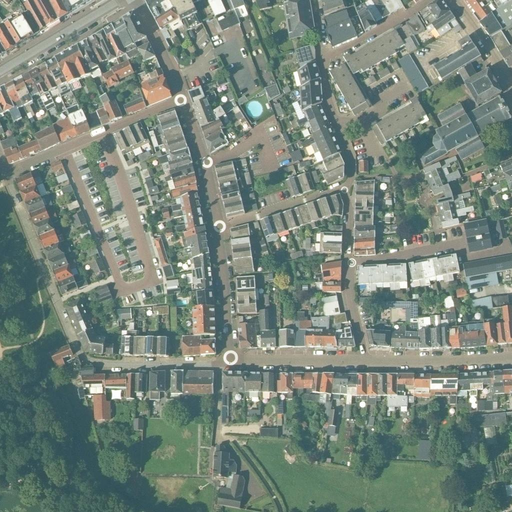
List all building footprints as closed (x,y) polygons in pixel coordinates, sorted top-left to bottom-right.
[(27,11),(40,33),(40,32),(47,29),(47,28),(59,21),(49,0),(20,0),(24,5),(27,11)] [(49,0),(59,21),(60,21),(60,20),(69,15),(69,14),(74,12),(93,0),(49,0)] [(155,0),(149,0),(146,2),(164,41),(170,38),(166,29),(168,28),(156,4),(157,3),(155,0)] [(171,39),(176,37),(176,36),(174,32),(183,27),(182,23),(180,20),(169,0),(155,0),(157,3),(156,4),(168,28),(166,29),(170,38),(171,39)] [(183,27),(186,32),(202,24),(198,14),(197,13),(193,5),(191,0),(190,0),(169,0),(180,20),(182,23),(183,27)] [(207,0),(215,18),(226,13),(220,0),(207,0)] [(229,0),(234,11),(246,6),(243,0),(229,0)] [(255,0),(260,13),(272,9),(269,0),(255,0)] [(283,3),(289,41),(315,34),(309,0),(296,0),(284,3),(283,3)] [(372,1),(382,19),(389,15),(379,0),(370,0),(371,0),(370,1),(370,2),(372,1)] [(403,7),(399,0),(379,0),(389,15),(403,7)] [(418,14),(422,21),(445,6),(441,0),(438,0),(427,8),(418,14)] [(511,0),(461,0),(479,24),(492,14),(497,12),(506,6),(505,5),(511,0)] [(502,20),(484,30),(490,38),(501,31),(504,30),(511,25),(511,0),(505,5),(506,6),(497,12),(502,20)] [(322,8),(324,16),(337,12),(338,12),(346,10),(348,9),(345,1),(322,8)] [(363,5),(375,24),(382,19),(372,1),(370,2),(370,1),(363,5)] [(358,5),(354,6),(364,30),(365,33),(377,27),(375,24),(363,5),(360,7),(359,7),(358,5)] [(422,21),(426,28),(450,13),(445,6),(422,21)] [(346,12),(346,10),(338,12),(337,12),(338,15),(333,16),(334,18),(324,21),(327,32),(354,27),(353,24),(351,19),(350,20),(349,19),(347,12),(346,12)] [(26,23),(34,37),(40,33),(27,11),(25,13),(26,15),(29,20),(26,23)] [(497,12),(492,14),(479,24),(480,24),(484,30),(502,20),(497,12)] [(140,55),(144,63),(156,58),(150,44),(147,39),(135,13),(122,20),(140,55)] [(451,31),(447,25),(455,20),(450,13),(426,28),(429,33),(434,29),(440,38),(451,31)] [(4,25),(2,26),(17,47),(26,42),(26,41),(34,37),(26,23),(29,20),(26,15),(14,22),(14,21),(14,22),(11,16),(2,21),(4,25)] [(217,20),(222,32),(240,24),(236,15),(225,19),(223,17),(217,20)] [(413,36),(414,37),(425,30),(417,17),(405,24),(406,25),(407,25),(413,36)] [(354,27),(326,32),(333,49),(357,39),(357,38),(363,35),(356,18),(351,19),(354,27)] [(113,27),(129,61),(140,55),(122,20),(122,21),(112,26),(112,27),(113,27)] [(353,74),(353,75),(362,71),(363,73),(396,54),(395,52),(404,46),(403,43),(410,39),(410,38),(413,36),(407,25),(406,25),(402,28),(400,25),(343,58),(350,70),(353,74)] [(0,43),(6,53),(17,47),(2,26),(0,27),(0,43)] [(129,61),(113,27),(112,27),(104,31),(104,32),(116,59),(117,60),(116,60),(116,61),(119,59),(122,58),(125,63),(129,61)] [(501,31),(490,38),(499,53),(510,46),(501,31)] [(108,61),(109,64),(116,60),(117,60),(104,32),(95,37),(108,61)] [(87,42),(98,66),(108,61),(95,37),(88,41),(87,42)] [(434,68),(442,82),(458,72),(470,65),(481,58),(472,44),(468,38),(458,44),(462,51),(434,68)] [(403,43),(404,46),(409,55),(417,51),(410,39),(403,43)] [(78,47),(92,76),(93,75),(92,74),(101,70),(98,66),(87,42),(79,46),(78,47)] [(313,45),(295,51),(300,70),(297,72),(301,88),(320,80),(317,70),(315,62),(315,52),(313,45)] [(510,46),(499,53),(509,69),(511,67),(511,45),(510,46)] [(65,79),(69,86),(92,76),(78,47),(55,59),(65,79)] [(401,66),(412,60),(409,56),(398,62),(401,66)] [(177,63),(180,70),(192,65),(192,59),(188,57),(184,59),(184,60),(181,62),(181,61),(179,62),(177,63)] [(57,89),(60,94),(61,97),(71,92),(69,86),(65,79),(55,59),(55,60),(46,65),(57,89)] [(401,66),(404,72),(415,65),(412,60),(401,66)] [(102,75),(109,89),(120,84),(119,82),(134,74),(129,61),(125,63),(122,64),(120,61),(117,63),(119,66),(111,69),(112,71),(102,75)] [(141,94),(146,108),(172,98),(163,77),(164,77),(161,70),(158,63),(151,66),(150,66),(146,68),(149,75),(146,76),(145,73),(137,76),(140,83),(137,85),(141,94)] [(391,66),(395,72),(400,69),(396,63),(391,66)] [(329,73),(336,84),(353,74),(350,70),(349,71),(344,64),(329,73)] [(49,93),(52,98),(60,94),(57,89),(46,65),(37,69),(49,93)] [(415,65),(404,72),(407,77),(418,70),(415,65)] [(476,106),(477,108),(498,96),(501,94),(488,70),(477,77),(470,65),(458,72),(464,83),(464,84),(476,106)] [(387,68),(378,74),(381,80),(390,74),(387,68)] [(39,94),(46,109),(47,112),(56,108),(52,98),(49,93),(37,69),(37,70),(29,74),(39,94)] [(410,83),(421,76),(418,70),(407,77),(410,83)] [(35,97),(42,111),(46,109),(39,94),(29,74),(23,77),(23,78),(22,78),(33,102),(32,98),(35,97)] [(336,84),(342,95),(359,85),(353,75),(353,74),(336,84)] [(364,82),(367,88),(377,82),(373,76),(364,82)] [(421,76),(410,83),(414,89),(425,82),(421,76)] [(30,114),(32,118),(35,116),(30,106),(34,104),(33,102),(22,78),(14,82),(14,83),(13,83),(24,107),(23,107),(27,115),(30,114)] [(227,78),(189,93),(193,105),(207,100),(205,94),(214,90),(230,84),(227,78)] [(300,89),(301,101),(321,93),(320,80),(301,88),(300,89)] [(425,82),(414,89),(417,95),(428,88),(425,82)] [(5,87),(16,111),(18,110),(23,107),(24,107),(13,83),(6,87),(5,87)] [(269,102),(280,95),(276,85),(264,89),(265,90),(258,95),(260,98),(266,94),(269,102)] [(342,95),(348,105),(365,95),(359,85),(342,95)] [(9,112),(14,123),(22,119),(18,110),(16,111),(5,87),(0,89),(0,105),(4,114),(9,112)] [(193,105),(198,119),(213,114),(212,113),(211,110),(216,108),(214,101),(218,99),(214,90),(205,94),(207,100),(193,105)] [(111,123),(122,118),(113,97),(111,93),(99,99),(104,107),(111,123)] [(301,101),(297,102),(302,113),(303,112),(304,112),(319,105),(322,104),(321,93),(301,101)] [(133,103),(124,107),(127,116),(146,108),(141,94),(133,97),(135,102),(133,103)] [(348,105),(355,117),(372,107),(365,95),(348,105)] [(435,148),(419,157),(425,167),(455,150),(462,162),(484,149),(479,140),(485,137),(484,135),(493,129),(511,120),(511,118),(510,118),(509,115),(510,115),(509,114),(510,114),(504,103),(503,103),(503,102),(502,103),(501,100),(500,98),(498,96),(477,108),(476,106),(473,108),(468,99),(462,102),(463,104),(460,105),(438,118),(444,129),(436,133),(438,137),(434,140),(433,146),(435,148)] [(244,97),(238,101),(240,106),(247,101),(244,97)] [(420,124),(421,126),(429,121),(426,117),(427,117),(417,99),(407,105),(418,125),(420,124)] [(67,112),(77,136),(91,131),(84,117),(82,110),(81,111),(80,109),(77,102),(72,104),(74,109),(67,112)] [(319,105),(304,112),(306,118),(297,122),(299,128),(305,125),(324,116),(319,105)] [(407,105),(398,110),(409,130),(418,125),(407,105)] [(96,112),(103,127),(111,123),(104,107),(103,107),(104,109),(96,112)] [(198,119),(202,129),(219,120),(225,115),(221,108),(212,113),(213,114),(198,119)] [(398,110),(389,115),(400,135),(409,130),(398,110)] [(61,122),(52,125),(53,127),(60,144),(73,138),(77,136),(67,112),(67,111),(58,115),(61,122)] [(153,118),(156,128),(158,127),(157,127),(178,120),(175,111),(157,116),(153,118)] [(84,117),(91,131),(103,127),(96,112),(84,117)] [(202,129),(201,129),(206,141),(221,131),(224,129),(231,125),(225,115),(219,120),(202,129)] [(389,115),(379,121),(391,140),(400,135),(389,115)] [(305,125),(310,137),(312,136),(312,135),(329,127),(324,116),(305,125)] [(240,122),(246,133),(252,129),(245,119),(240,122)] [(157,127),(158,127),(161,136),(181,129),(178,120),(157,127)] [(370,126),(381,146),(391,140),(379,121),(370,126)] [(131,128),(141,148),(150,144),(140,124),(131,128)] [(37,141),(42,152),(60,144),(53,127),(34,135),(37,141)] [(302,144),(304,149),(311,146),(316,144),(333,136),(329,127),(312,135),(312,136),(314,141),(311,142),(308,140),(302,144)] [(123,132),(132,152),(141,148),(131,128),(123,132)] [(164,145),(184,139),(181,129),(161,136),(164,145)] [(206,141),(205,141),(208,148),(225,137),(233,132),(231,129),(222,134),(221,131),(206,141)] [(113,137),(123,157),(132,152),(123,132),(113,137)] [(225,137),(208,148),(210,154),(209,154),(210,156),(211,156),(229,145),(228,144),(233,141),(237,138),(236,135),(234,132),(233,132),(225,137)] [(287,147),(291,145),(286,134),(282,135),(287,147)] [(319,152),(337,145),(333,136),(316,144),(311,146),(314,154),(319,152)] [(0,142),(3,151),(18,146),(14,137),(0,142)] [(155,153),(157,159),(169,155),(188,150),(188,149),(187,148),(188,148),(184,139),(164,145),(167,155),(162,157),(160,152),(155,153)] [(407,148),(414,144),(411,139),(404,143),(407,148)] [(23,160),(31,157),(31,156),(35,155),(42,152),(37,141),(19,148),(23,160)] [(319,152),(314,155),(318,164),(323,162),(340,155),(339,154),(341,153),(337,145),(319,152)] [(4,152),(9,165),(23,160),(19,148),(18,146),(3,151),(4,152)] [(157,159),(160,166),(161,166),(171,162),(191,157),(188,150),(169,155),(157,159)] [(290,155),(294,164),(303,160),(299,151),(294,153),(290,155)] [(328,173),(344,166),(345,166),(340,155),(323,162),(328,173)] [(161,166),(164,173),(193,164),(190,158),(191,158),(191,157),(171,162),(161,166)] [(426,175),(429,183),(445,177),(443,170),(450,167),(449,164),(457,161),(455,157),(423,170),(425,175),(426,175)] [(61,162),(51,166),(54,173),(64,169),(61,162)] [(215,167),(217,177),(238,172),(236,162),(215,167)] [(359,162),(360,174),(368,174),(368,162),(359,162)] [(483,172),(486,181),(503,175),(504,175),(511,171),(511,162),(511,163),(501,167),(496,168),(497,172),(490,174),(488,170),(483,172)] [(164,179),(166,183),(167,183),(172,181),(195,174),(193,165),(193,164),(164,173),(166,178),(164,179)] [(322,175),(328,187),(344,179),(344,166),(328,173),(322,175)] [(142,171),(145,180),(154,177),(152,168),(148,170),(142,171)] [(445,177),(429,183),(433,192),(433,193),(434,197),(443,193),(445,199),(452,198),(451,190),(448,183),(461,178),(458,171),(445,177)] [(499,181),(501,186),(507,183),(511,180),(511,171),(504,175),(506,179),(499,181)] [(16,181),(21,193),(37,187),(34,180),(40,177),(38,172),(16,181)] [(219,186),(240,181),(238,172),(217,177),(219,186)] [(66,174),(56,179),(59,184),(69,180),(66,174)] [(197,184),(195,174),(172,181),(175,191),(171,192),(173,201),(180,198),(197,193),(198,193),(197,184)] [(297,178),(303,195),(315,191),(309,174),(297,178)] [(470,178),(472,184),(483,180),(481,178),(482,177),(481,174),(470,178)] [(286,182),(292,199),(303,195),(297,178),(286,182)] [(219,186),(221,196),(240,191),(240,192),(243,191),(240,181),(219,186)] [(356,183),(356,193),(374,193),(379,194),(379,182),(375,182),(356,183)] [(61,190),(63,196),(73,192),(71,186),(61,190)] [(21,193),(25,205),(41,198),(37,187),(21,193)] [(153,188),(148,190),(150,196),(159,193),(157,187),(153,188)] [(221,196),(224,207),(242,203),(240,192),(240,191),(221,196)] [(161,210),(162,215),(201,207),(200,206),(199,205),(199,202),(200,201),(199,199),(198,198),(197,193),(180,198),(181,205),(171,207),(172,209),(168,209),(168,208),(161,210)] [(355,205),(374,205),(374,193),(356,193),(355,205)] [(437,205),(440,215),(461,210),(459,203),(463,202),(463,200),(471,198),(470,193),(452,198),(445,199),(436,201),(437,206),(437,205)] [(334,217),(342,217),(343,206),(340,195),(328,199),(334,217)] [(41,198),(25,205),(30,215),(45,209),(52,206),(48,196),(41,198)] [(317,203),(323,220),(334,217),(328,199),(317,203)] [(70,212),(80,208),(77,202),(67,206),(70,212)] [(242,203),(224,207),(227,219),(245,215),(242,203)] [(313,230),(315,234),(319,232),(316,223),(323,220),(317,203),(305,206),(313,230)] [(374,205),(355,205),(355,217),(374,217),(374,205)] [(305,206),(294,210),(300,228),(306,226),(308,232),(313,230),(305,206)] [(200,209),(201,208),(201,207),(162,215),(163,215),(164,219),(174,218),(174,219),(183,217),(184,221),(202,218),(202,217),(203,216),(202,214),(201,213),(200,209)] [(466,213),(474,212),(473,207),(461,210),(440,215),(442,224),(441,225),(442,229),(459,225),(459,221),(460,221),(462,219),(462,217),(466,216),(466,213)] [(30,215),(34,226),(57,217),(54,212),(49,214),(50,214),(48,215),(45,209),(30,215)] [(283,214),(289,232),(300,228),(294,210),(283,214)] [(74,223),(85,219),(82,213),(72,217),(74,223)] [(283,214),(272,218),(278,235),(289,232),(283,214)] [(34,226),(39,238),(55,231),(52,224),(58,221),(57,217),(34,226)] [(355,217),(354,229),(355,229),(373,228),(374,217),(355,217)] [(165,230),(166,235),(171,235),(181,234),(187,233),(205,227),(204,227),(202,218),(184,221),(185,225),(175,227),(176,229),(165,230)] [(272,218),(260,222),(266,239),(267,243),(279,239),(278,235),(272,218)] [(85,219),(74,223),(77,229),(87,225),(85,219)] [(486,222),(475,224),(478,237),(489,235),(486,222)] [(475,224),(464,226),(467,240),(478,237),(475,224)] [(232,239),(232,240),(249,238),(250,238),(248,225),(230,230),(232,239)] [(504,226),(495,227),(498,241),(507,239),(504,226)] [(181,234),(184,249),(187,249),(208,246),(206,236),(205,227),(187,233),(181,234)] [(354,239),(354,241),(375,239),(375,238),(375,228),(373,228),(355,229),(354,239)] [(39,238),(44,250),(60,243),(64,241),(62,235),(57,237),(54,231),(55,231),(39,238)] [(92,237),(89,231),(79,235),(82,241),(92,237)] [(320,234),(320,244),(342,245),(342,234),(320,234)] [(489,235),(478,237),(480,251),(491,249),(489,235)] [(478,237),(467,240),(470,253),(480,251),(478,237)] [(161,238),(154,240),(159,258),(166,256),(161,238)] [(231,240),(233,252),(251,250),(250,238),(249,238),(232,240),(232,239),(231,240)] [(354,248),(354,257),(368,256),(375,256),(375,249),(375,239),(354,241),(354,248)] [(44,250),(48,262),(64,255),(65,255),(71,252),(69,248),(63,250),(60,243),(44,250)] [(312,254),(313,259),(325,257),(324,254),(342,255),(342,245),(320,244),(320,253),(312,254)] [(191,254),(193,260),(193,259),(209,255),(208,246),(187,249),(184,249),(184,250),(183,250),(185,255),(191,254)] [(99,254),(96,248),(86,252),(89,258),(99,254)] [(234,264),(253,261),(251,250),(233,252),(234,264)] [(302,252),(290,255),(292,260),(303,256),(302,252)] [(48,262),(53,273),(76,263),(74,259),(67,261),(64,255),(48,262)] [(200,268),(210,267),(209,255),(193,259),(193,260),(191,260),(191,265),(192,273),(201,272),(200,268)] [(166,256),(159,258),(162,268),(169,266),(166,256)] [(444,258),(449,282),(454,281),(452,275),(460,273),(456,256),(444,258)] [(507,257),(501,258),(503,272),(510,271),(507,257)] [(443,277),(444,284),(449,282),(444,258),(433,260),(436,278),(443,277)] [(501,258),(494,259),(497,273),(503,272),(501,258)] [(89,264),(91,270),(93,270),(104,265),(101,259),(89,264)] [(494,259),(488,260),(490,274),(497,273),(494,259)] [(421,262),(426,287),(430,286),(429,279),(436,278),(433,260),(421,262)] [(488,260),(481,261),(484,276),(490,274),(488,260)] [(253,261),(234,264),(236,276),(254,273),(253,261)] [(481,261),(475,262),(477,277),(484,276),(481,261)] [(419,281),(421,288),(426,287),(421,262),(409,265),(412,283),(419,281)] [(474,263),(468,264),(471,278),(477,277),(475,262),(474,263)] [(53,273),(57,284),(73,278),(70,270),(77,267),(76,263),(53,273)] [(314,276),(315,284),(316,284),(341,284),(341,263),(321,266),(322,274),(314,276)] [(468,264),(462,265),(464,279),(471,278),(468,264)] [(106,271),(104,265),(93,270),(95,275),(106,271)] [(169,266),(162,268),(166,279),(175,277),(171,265),(169,266)] [(394,266),(395,291),(400,291),(400,284),(407,283),(406,265),(394,266)] [(370,267),(371,292),(376,292),(376,285),(383,284),(382,266),(378,267),(370,267)] [(390,284),(390,291),(395,291),(394,266),(382,266),(383,284),(390,284)] [(194,285),(201,284),(201,281),(211,279),(210,267),(200,268),(201,272),(192,273),(193,285),(194,285)] [(366,285),(366,292),(371,292),(370,267),(358,268),(359,286),(366,285)] [(237,291),(256,290),(255,277),(236,278),(237,291)] [(73,278),(57,284),(63,297),(79,290),(88,286),(85,280),(76,284),(76,283),(73,278)] [(191,285),(192,293),(202,292),(212,291),(211,280),(211,279),(201,281),(201,284),(194,285),(193,285),(191,285)] [(166,282),(167,290),(178,289),(178,287),(179,287),(178,281),(166,282)] [(322,293),(341,293),(341,284),(316,284),(316,291),(322,291),(322,293)] [(94,290),(97,297),(110,292),(107,285),(94,290)] [(465,288),(456,290),(457,299),(467,297),(465,288)] [(167,290),(168,297),(175,296),(175,293),(181,293),(180,289),(178,289),(167,290)] [(237,291),(238,303),(256,302),(256,290),(237,291)] [(189,293),(190,309),(193,308),(214,307),(212,291),(202,292),(192,293),(189,293)] [(113,299),(110,292),(97,297),(100,304),(113,299)] [(503,325),(506,344),(511,343),(511,307),(510,308),(508,296),(491,298),(491,297),(493,309),(502,309),(502,311),(503,325)] [(321,299),(323,311),(327,311),(326,305),(338,302),(337,297),(321,299)] [(444,298),(445,309),(449,309),(454,308),(453,300),(452,297),(444,298)] [(65,307),(70,317),(85,310),(83,305),(87,303),(85,298),(80,300),(65,307)] [(491,298),(473,299),(474,309),(491,308),(491,298)] [(455,314),(462,313),(461,305),(458,303),(458,300),(453,300),(454,308),(455,312),(455,314)] [(256,302),(238,303),(238,315),(257,314),(256,302)] [(339,308),(338,302),(326,305),(327,311),(339,308)] [(410,310),(410,322),(418,322),(418,319),(418,303),(389,303),(390,308),(389,308),(389,310),(410,310)] [(193,308),(193,318),(214,316),(214,308),(214,307),(193,308)] [(330,317),(333,316),(340,315),(339,308),(327,311),(323,311),(324,318),(330,317)] [(70,317),(74,327),(94,318),(91,313),(87,315),(85,310),(70,317)] [(122,321),(131,320),(131,310),(121,311),(122,321)] [(271,311),(259,312),(260,330),(260,337),(261,349),(276,348),(275,331),(271,331),(271,326),(271,311)] [(306,348),(315,348),(314,331),(311,331),(311,325),(311,322),(307,322),(307,318),(304,318),(305,313),(297,313),(297,322),(300,322),(300,331),(306,331),(306,348)] [(333,316),(335,326),(341,325),(347,323),(345,314),(340,315),(333,316)] [(459,348),(459,349),(460,349),(457,328),(455,314),(450,315),(447,315),(447,321),(448,329),(450,349),(451,349),(459,348)] [(193,318),(194,328),(194,327),(215,326),(214,317),(215,317),(214,317),(214,316),(193,318)] [(430,319),(432,350),(442,349),(441,330),(440,321),(440,316),(430,317),(430,318),(430,319)] [(243,317),(238,318),(239,325),(240,338),(260,337),(260,330),(255,330),(255,324),(243,325),(243,317)] [(324,318),(317,319),(317,326),(318,326),(318,331),(321,331),(323,348),(337,348),(337,347),(337,332),(336,332),(329,332),(330,317),(324,318)] [(74,327),(78,337),(94,330),(93,329),(91,324),(95,322),(94,318),(74,327)] [(418,319),(418,322),(420,350),(432,349),(432,350),(430,319),(430,318),(418,319)] [(483,321),(484,326),(487,346),(498,345),(495,325),(495,320),(483,321)] [(441,330),(442,349),(450,349),(448,329),(447,321),(440,321),(441,330)] [(280,331),(280,348),(294,348),(306,348),(306,331),(300,331),(300,322),(297,322),(294,322),(293,331),(280,331)] [(419,350),(420,350),(418,322),(410,322),(410,324),(411,324),(411,333),(406,333),(405,333),(406,349),(419,350)] [(315,348),(323,348),(321,331),(318,331),(318,326),(317,326),(311,325),(311,331),(314,331),(315,348)] [(337,347),(346,347),(355,347),(353,336),(352,328),(344,330),(344,331),(341,331),(341,328),(341,325),(335,326),(337,332),(336,332),(337,332),(337,347)] [(495,325),(498,345),(506,344),(503,325),(495,325)] [(194,337),(201,337),(202,336),(209,336),(214,336),(216,336),(216,335),(215,335),(215,327),(215,326),(194,327),(194,328),(194,336),(194,337)] [(467,346),(468,349),(478,348),(486,347),(486,346),(487,346),(484,326),(476,326),(469,327),(470,334),(471,334),(471,338),(471,339),(469,339),(470,346),(467,346)] [(391,348),(406,349),(405,333),(406,333),(406,327),(399,327),(399,332),(392,332),(391,348)] [(457,328),(460,349),(468,349),(467,346),(470,346),(469,339),(471,339),(471,338),(471,334),(470,334),(469,327),(457,328)] [(98,331),(95,333),(94,330),(78,337),(85,353),(97,338),(105,339),(106,335),(99,334),(98,331)] [(121,356),(133,356),(134,331),(127,331),(127,338),(121,337),(121,356)] [(133,356),(145,357),(146,338),(138,338),(138,332),(134,331),(133,356)] [(377,347),(378,332),(367,331),(366,332),(367,332),(370,346),(369,347),(377,347)] [(390,333),(378,332),(377,347),(389,348),(390,333)] [(183,337),(184,357),(215,355),(215,356),(216,356),(216,354),(215,342),(216,342),(216,340),(214,340),(214,336),(209,336),(209,337),(201,338),(201,337),(194,337),(194,336),(183,337)] [(260,337),(240,338),(240,350),(261,349),(260,337)] [(85,353),(103,355),(113,355),(114,351),(117,351),(117,345),(105,344),(106,339),(105,339),(97,338),(85,353)] [(145,357),(157,357),(157,339),(146,338),(145,357)] [(170,339),(157,339),(157,357),(169,358),(170,339)] [(52,359),(56,369),(65,366),(63,360),(73,356),(69,346),(47,355),(49,360),(52,359)] [(78,370),(80,377),(81,377),(94,377),(94,376),(93,367),(82,368),(78,358),(67,362),(67,363),(73,372),(78,370)] [(191,395),(213,395),(214,395),(214,374),(213,374),(213,373),(183,372),(183,373),(183,395),(191,395)] [(507,405),(507,411),(511,410),(511,372),(501,373),(501,393),(495,394),(495,395),(510,395),(511,397),(509,398),(509,405),(507,405)] [(160,393),(165,393),(165,373),(151,374),(151,401),(159,401),(160,393)] [(180,404),(190,404),(191,395),(183,395),(183,373),(171,373),(171,395),(180,395),(180,404)] [(476,402),(476,412),(489,412),(493,412),(493,403),(492,396),(495,396),(495,395),(495,394),(501,393),(501,373),(494,373),(488,374),(489,386),(489,396),(486,396),(487,402),(476,402)] [(223,425),(229,425),(229,407),(229,393),(245,393),(247,393),(247,374),(222,374),(222,375),(223,375),(223,386),(223,393),(223,425)] [(258,398),(261,398),(261,394),(262,374),(248,374),(247,374),(247,393),(245,393),(245,398),(250,397),(250,393),(258,393),(258,398)] [(271,401),(277,401),(277,394),(277,374),(262,374),(261,394),(271,394),(271,401)] [(280,375),(277,375),(277,394),(281,393),(281,394),(287,394),(287,400),(293,400),(292,394),(293,394),(293,389),(293,375),(293,374),(280,375)] [(458,392),(469,392),(470,392),(470,387),(474,387),(474,374),(458,375),(458,392)] [(469,392),(470,397),(477,397),(477,391),(483,391),(483,386),(489,386),(488,374),(474,374),(474,387),(470,387),(470,392),(469,392)] [(105,397),(106,392),(105,375),(94,376),(94,377),(81,377),(83,389),(85,397),(93,397),(105,397)] [(105,375),(106,392),(127,391),(126,400),(135,400),(135,395),(136,375),(127,375),(105,375)] [(135,395),(135,399),(143,399),(143,395),(144,395),(144,394),(146,394),(147,376),(145,376),(145,375),(137,375),(136,375),(135,395)] [(304,375),(293,375),(293,389),(298,389),(298,399),(302,399),(302,401),(304,401),(305,394),(304,375)] [(313,375),(304,375),(305,394),(304,401),(319,402),(320,396),(310,395),(313,394),(314,394),(313,375)] [(319,394),(321,395),(323,375),(313,375),(314,394),(319,394)] [(319,402),(319,403),(324,404),(323,412),(325,412),(323,425),(323,430),(329,431),(331,411),(332,401),(334,375),(323,375),(321,395),(320,396),(319,402)] [(332,401),(340,401),(340,395),(344,396),(345,396),(347,396),(348,396),(348,375),(335,375),(334,375),(332,401)] [(346,406),(351,406),(351,397),(356,397),(357,397),(357,376),(349,376),(349,375),(348,375),(348,396),(347,396),(346,406)] [(449,397),(449,405),(457,405),(457,397),(458,392),(458,375),(432,376),(431,397),(449,397)] [(356,397),(356,410),(360,410),(360,402),(366,402),(367,376),(357,376),(357,397),(356,397)] [(366,402),(366,406),(376,406),(376,402),(378,376),(367,376),(366,402)] [(378,376),(376,402),(380,402),(380,397),(386,397),(387,376),(378,376)] [(387,376),(386,397),(387,397),(387,408),(407,408),(407,403),(414,403),(413,397),(405,397),(397,397),(397,376),(387,376)] [(397,376),(397,397),(405,397),(405,393),(404,393),(404,391),(413,391),(414,391),(415,376),(397,376)] [(414,397),(422,398),(423,376),(415,376),(414,391),(413,391),(413,397),(414,397)] [(430,397),(431,397),(432,376),(423,376),(422,398),(430,398),(430,397)] [(77,390),(80,400),(86,399),(85,397),(83,389),(77,390)] [(111,421),(111,401),(106,401),(105,397),(93,397),(94,421),(111,421)] [(329,431),(328,436),(335,437),(336,428),(337,428),(339,412),(331,411),(329,431)] [(195,424),(210,424),(210,419),(196,419),(196,414),(190,414),(190,419),(195,420),(195,424)] [(500,414),(470,419),(472,431),(502,426),(507,425),(505,414),(500,414)] [(456,419),(456,430),(465,430),(465,419),(456,419)] [(143,431),(143,420),(134,420),(133,431),(143,431)] [(277,437),(277,430),(260,429),(259,437),(277,437)] [(218,506),(239,510),(240,504),(245,482),(242,478),(236,477),(236,473),(237,466),(233,461),(229,461),(229,455),(226,455),(226,451),(224,448),(217,447),(216,454),(215,454),(214,478),(228,479),(226,490),(221,489),(218,506)] [(126,488),(125,490),(136,498),(137,498),(139,489),(136,489),(138,472),(130,471),(126,488)]
